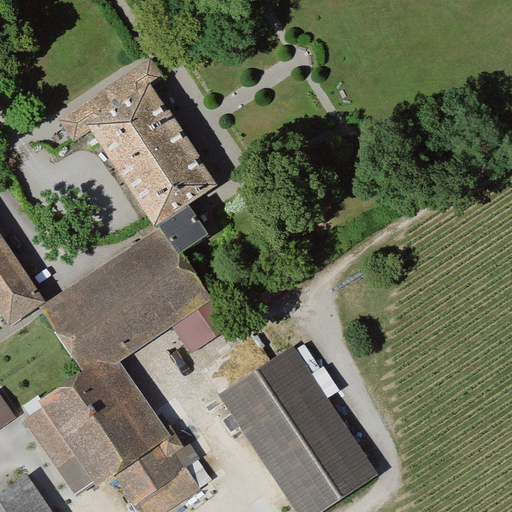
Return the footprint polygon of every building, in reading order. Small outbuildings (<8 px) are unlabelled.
[(144,92),(86,131),(153,232),(211,193),(144,92)] [(153,232),(30,313),(76,380),(92,369),(112,371),(206,307),(153,232)] [(0,235),(0,308),(10,323),(44,300),(0,235)] [(287,355),(216,402),(289,511),(327,511),(372,482),(287,355)] [(38,416),(22,427),(73,499),(88,488),(92,493),(115,477),(140,511),(157,511),(183,494),(160,460),(170,452),(112,371),(92,369),(76,380),(34,410),(38,416)] [(0,403),(0,430),(13,421),(0,403)] [(43,511),(23,481),(0,496),(0,511),(43,511)]
